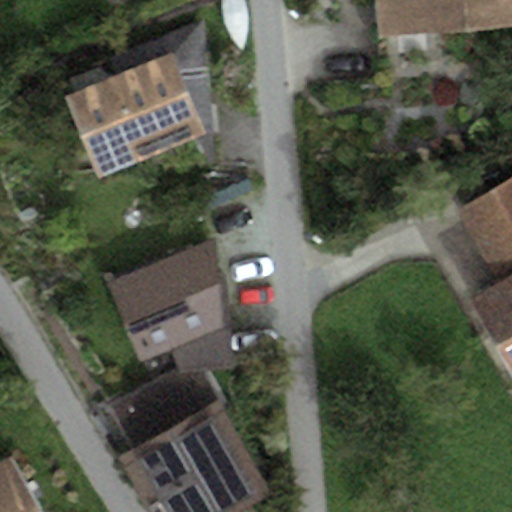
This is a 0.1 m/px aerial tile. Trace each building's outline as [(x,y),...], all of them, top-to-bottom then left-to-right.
[(511,0),(377,0),(380,37),(450,32),(511,27),(511,0)] [(166,54),(65,98),(99,176),(200,133),(219,128),(204,21),(158,39),(166,54)] [(450,32),(380,37),(386,123),(457,118),(450,32)] [(29,75),(0,88),(0,106),(4,116),(40,99),(29,75)] [(511,176),(458,208),(502,283),(474,299),(511,363),(511,176)] [(219,326),(212,237),(106,285),(141,361),(219,326)] [(132,450),(120,457),(145,503),(158,496),(166,511),(233,511),(266,494),(193,361),(109,407),(132,450)] [(0,511),(37,511),(11,457),(0,460),(0,511)]
